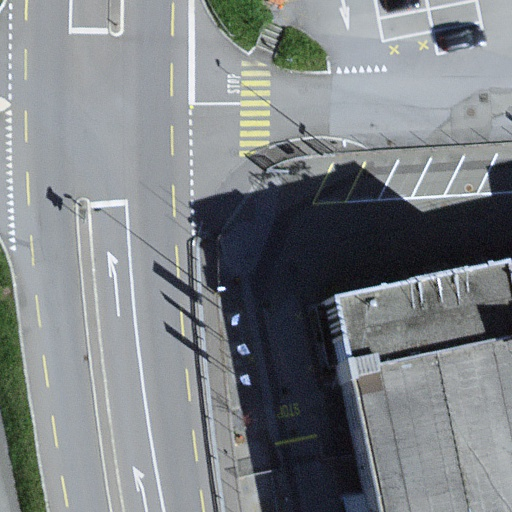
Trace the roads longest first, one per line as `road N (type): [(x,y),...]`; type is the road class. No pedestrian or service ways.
road 1 (primary): [(51,104),(54,222),(91,511)]
road 2 (primary): [(169,511),(140,103)]
road 3 (unclassified): [(511,106),(140,103)]
